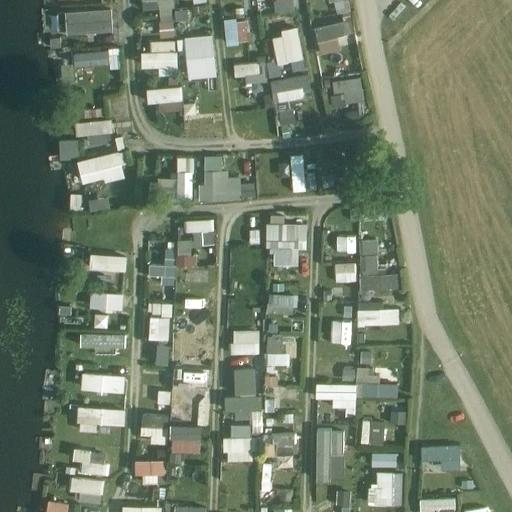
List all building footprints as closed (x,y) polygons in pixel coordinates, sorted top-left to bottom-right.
[(115,30),(114,6),(59,9),(60,32),(115,30)] [(333,15),(334,20),(316,24),(323,51),(343,46),(340,33),(358,29),(354,10),(333,15)] [(229,41),(251,38),(248,14),(226,17),(229,41)] [(162,19),(163,34),(178,33),(177,19),(162,19)] [(293,57),(295,67),(307,65),(300,23),(283,25),(284,33),(273,35),(277,60),(293,57)] [(216,32),(187,33),(189,75),(218,73),(216,32)] [(152,38),(153,47),(178,46),(178,37),(152,38)] [(143,49),(144,64),(161,63),(161,73),(181,72),(180,47),(143,49)] [(60,67),(112,64),(111,49),(60,51),(60,67)] [(262,58),(263,71),(249,72),(250,79),(270,77),(268,57),(262,58)] [(237,72),(261,71),(260,59),(236,60),(237,72)] [(272,76),(276,99),(306,94),(304,84),(312,83),(310,70),(272,76)] [(334,76),(335,89),(347,89),(347,101),(364,100),(363,75),(334,76)] [(161,99),(162,109),(186,108),(184,83),(148,85),(149,99),(161,99)] [(282,122),(296,120),(294,98),(280,100),(282,122)] [(105,117),(104,107),(78,109),(79,119),(105,117)] [(224,122),(213,122),(213,113),(193,113),(193,136),(224,137),(224,122)] [(78,133),(114,131),(114,119),(77,120),(78,133)] [(299,192),(298,169),(309,169),(308,150),(276,151),(278,192),(299,192)] [(83,181),(125,176),(122,151),(80,156),(83,181)] [(201,182),(201,195),(256,196),(256,181),(245,181),(245,170),(224,169),(224,152),(207,152),(207,182),(201,182)] [(180,154),(180,198),(195,197),(195,154),(180,154)] [(179,191),(178,155),(160,155),(161,192),(179,191)] [(300,190),(311,189),(310,170),(299,170),(300,190)] [(111,195),(90,196),(91,209),(112,207),(111,195)] [(186,217),(186,229),(195,228),(196,242),(218,241),(216,215),(186,217)] [(310,220),(268,220),(268,243),(276,243),(276,260),(300,261),(301,245),(309,246),(310,220)] [(358,249),(358,222),(335,222),(335,249),(358,249)] [(178,264),(200,262),(200,252),(194,252),(194,236),(180,237),(180,246),(166,246),(167,262),(151,263),(151,273),(164,272),(165,283),(179,283),(178,264)] [(381,237),(363,237),(363,270),(380,271),(381,237)] [(235,244),(234,261),(256,261),(255,272),(270,272),(270,244),(235,244)] [(116,252),(89,248),(86,269),(113,273),(116,252)] [(337,280),(359,280),(359,260),(337,260),(337,280)] [(362,273),(363,287),(401,285),(401,271),(362,273)] [(91,291),(92,307),(126,307),(125,290),(91,291)] [(269,290),(269,310),(298,311),(298,291),(269,290)] [(150,313),(175,313),(175,300),(150,301),(150,313)] [(359,322),(401,322),(401,307),(360,306),(359,322)] [(171,339),(172,315),(151,315),(150,338),(171,339)] [(344,318),(343,342),(352,342),(352,318),(344,318)] [(215,330),(207,330),(207,321),(183,320),(182,341),(215,342),(215,330)] [(262,350),(262,326),(234,326),(234,350),(262,350)] [(127,346),(127,331),(82,330),(82,345),(127,346)] [(268,361),(286,361),(287,332),(269,331),(268,361)] [(170,363),(171,343),(157,343),(157,362),(170,363)] [(237,391),(259,390),(258,363),(236,364),(237,391)] [(82,389),(126,391),(127,372),(83,371),(82,389)] [(318,379),(318,395),(334,396),(334,406),(358,406),(358,380),(318,379)] [(400,394),(400,380),(363,380),(363,394),(400,394)] [(198,411),(199,400),(211,401),(212,386),(175,385),(175,411),(198,411)] [(263,391),(232,392),(233,415),(263,414),(263,391)] [(79,422),(128,422),(128,405),(80,405),(79,422)] [(406,421),(407,409),(392,409),(392,420),(406,421)] [(169,442),(170,413),(144,412),(144,433),(154,433),(153,442),(169,442)] [(363,440),(387,441),(387,418),(364,417),(363,440)] [(252,432),(252,420),(235,421),(236,432),(252,432)] [(172,448),(203,449),(204,423),(173,422),(172,448)] [(319,476),(346,476),(346,427),(320,426),(319,476)] [(268,453),(279,452),(280,463),(297,462),(295,428),(267,429),(268,453)] [(228,457),(257,457),(257,433),(228,433),(228,457)] [(444,456),(445,467),(463,467),(462,442),(424,443),(425,457),(444,456)] [(81,471),(108,473),(109,450),(75,447),(74,458),(82,459),(81,471)] [(399,464),(399,451),(374,451),(374,463),(399,464)] [(136,471),(170,471),(170,457),(136,457),(136,471)] [(379,502),(404,502),(405,468),(379,468),(379,502)] [(102,503),(107,481),(72,473),(69,488),(82,491),(81,498),(102,503)] [(145,473),(145,481),(169,481),(169,473),(145,473)] [(422,508),(457,506),(456,494),(422,496),(422,508)] [(68,511),(71,501),(48,498),(45,511),(68,511)] [(207,511),(208,504),(178,501),(177,511),(207,511)] [(461,511),(493,511),(494,511),(483,511),(483,502),(462,502),(461,511)] [(166,511),(167,504),(124,503),(123,511),(166,511)]
